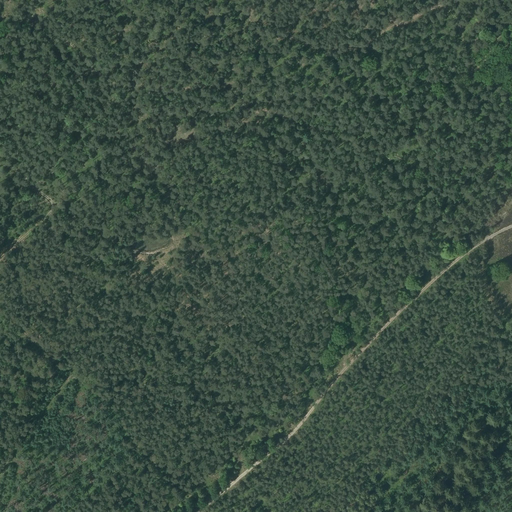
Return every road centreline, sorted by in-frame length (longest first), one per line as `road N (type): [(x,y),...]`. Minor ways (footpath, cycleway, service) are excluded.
road 1 (track): [(511,226),(423,290),(297,428),(200,511)]
road 2 (track): [(0,164),(54,205),(0,258)]
